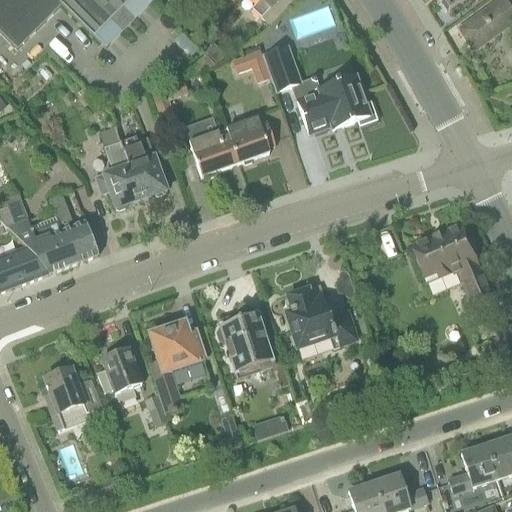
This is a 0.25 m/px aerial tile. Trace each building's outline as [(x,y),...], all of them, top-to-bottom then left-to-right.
[(34,34),(61,7),(99,44),(100,43),(99,42),(140,0),(146,0),(149,3),(148,4),(149,5),(150,4),(146,0),(0,0),(0,35),(17,52),(34,34)] [(279,1),(280,0),(258,0),(261,2),(251,12),(269,29),(288,9),(279,1)] [(438,0),(448,14),(466,0),(475,0),(477,3),(481,0),(438,0)] [(511,26),(511,9),(511,10),(504,0),(458,33),(474,54),(511,26)] [(275,98),(291,91),(292,91),(279,53),(261,60),(275,98)] [(237,77),(251,72),(256,87),(266,84),(257,55),(232,64),(237,77)] [(299,89),(292,91),(291,91),(308,138),(331,130),(332,134),(358,125),(359,130),(376,124),(370,106),(365,108),(355,79),(319,92),(315,81),(298,87),(299,89)] [(173,116),(169,105),(188,98),(183,85),(151,96),(160,120),(173,116)] [(179,131),(183,143),(216,133),(213,121),(179,131)] [(226,133),(229,139),(228,139),(238,168),(243,166),(244,169),(252,165),(251,163),(269,157),(267,152),(275,150),(266,126),(257,129),(255,123),(226,133)] [(114,130),(99,135),(105,152),(119,146),(114,130)] [(218,136),(203,141),(188,146),(201,181),(207,179),(208,182),(216,179),(215,176),(238,168),(228,139),(220,142),(218,136)] [(147,142),(138,145),(137,140),(121,146),(120,146),(119,146),(140,204),(154,199),(157,200),(164,198),(166,194),(153,161),(147,142)] [(119,146),(105,152),(104,152),(113,176),(95,182),(101,200),(110,196),(116,213),(118,214),(125,212),(127,209),(140,204),(119,146)] [(84,224),(73,229),(61,198),(51,203),(56,220),(69,252),(71,251),(78,267),(98,260),(84,224)] [(56,220),(30,229),(20,204),(0,213),(0,225),(7,233),(8,233),(25,253),(24,253),(48,279),(78,267),(71,251),(69,252),(56,220)] [(474,313),(491,306),(460,231),(444,238),(444,236),(430,242),(430,243),(411,251),(427,286),(458,273),(463,286),(461,287),(466,300),(469,299),(474,313)] [(24,253),(0,262),(0,297),(48,279),(24,253)] [(291,317),(286,319),(297,352),(331,341),(334,351),(355,345),(348,323),(334,328),(327,305),(325,306),(321,295),(318,296),(316,291),(287,301),(291,314),(290,314),(291,317)] [(272,367),(269,359),(266,350),(266,347),(265,343),(263,340),(254,313),(242,307),(242,306),(240,306),(241,308),(235,318),(218,324),(220,331),(217,338),(219,343),(226,348),(237,383),(272,372),(278,391),(289,387),(282,364),(272,367)] [(511,358),(511,340),(508,330),(506,326),(493,331),(505,360),(511,358)] [(149,339),(157,365),(149,368),(158,397),(158,398),(164,418),(184,412),(172,375),(204,364),(193,331),(192,331),(194,337),(188,339),(184,328),(164,334),(161,331),(154,333),(153,338),(149,339)] [(141,388),(127,353),(101,363),(105,375),(96,378),(103,398),(113,394),(115,398),(118,408),(135,401),(131,392),(141,388)] [(67,414),(83,408),(86,417),(101,412),(90,384),(76,389),(71,374),(44,384),(52,406),(48,407),(59,437),(73,432),(67,414)] [(409,394),(405,382),(394,386),(397,398),(409,394)] [(145,403),(155,430),(167,425),(164,418),(158,398),(145,403)] [(324,422),(321,415),(300,422),(302,429),(324,422)] [(230,453),(242,449),(232,419),(222,421),(221,425),(230,453)] [(255,443),(287,435),(282,419),(251,427),(255,443)] [(497,484),(511,478),(511,443),(511,441),(486,449),(497,484)] [(486,449),(460,458),(467,478),(448,484),(452,498),(497,484),(486,449)] [(88,506),(128,489),(123,477),(84,494),(88,506)] [(413,511),(427,507),(422,492),(405,498),(398,478),(373,487),(381,511),(413,511)] [(353,511),(381,511),(373,487),(348,495),(353,511)]
